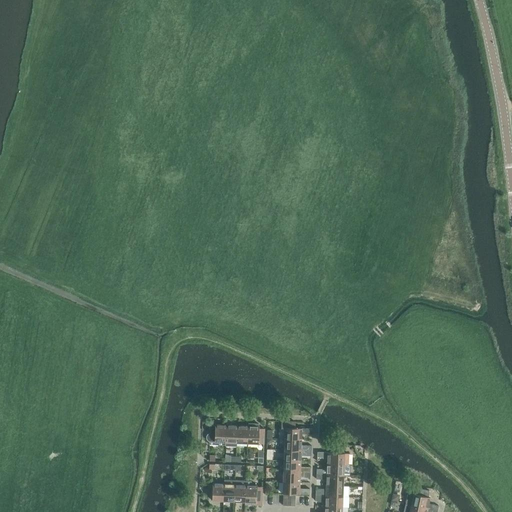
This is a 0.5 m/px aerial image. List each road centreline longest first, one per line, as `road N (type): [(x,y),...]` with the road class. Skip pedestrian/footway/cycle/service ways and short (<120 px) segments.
road 1 (track): [(484,511),(385,420),(186,335),(172,343),(132,511)]
road 2 (track): [(178,325),(144,319),(0,253)]
road 3 (tertiary): [(511,185),(478,0)]
road 4 (track): [(0,171),(23,101),(40,0)]
road 5 (track): [(180,337),(149,167)]
